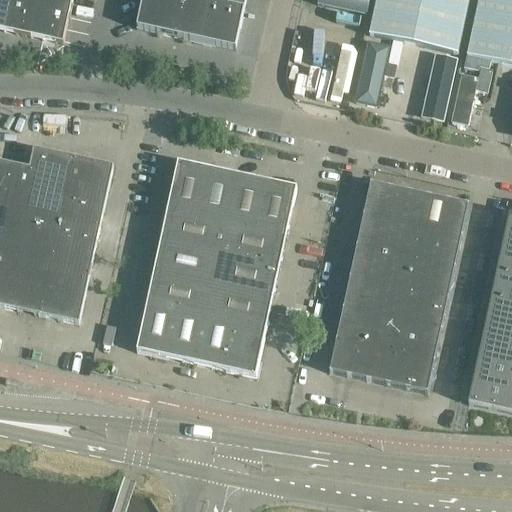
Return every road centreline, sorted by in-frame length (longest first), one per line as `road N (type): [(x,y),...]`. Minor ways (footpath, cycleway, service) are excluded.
road 1 (unknown): [(175,99),(125,369),(141,381),(250,405),(274,400),(278,388),(324,131)]
road 2 (unknown): [(126,94),(94,337),(64,350),(0,334)]
road 3 (secondary): [(511,469),(339,462),(222,441)]
road 4 (unclassified): [(511,173),(251,114)]
road 5 (unclassified): [(251,114),(152,95),(0,90)]
road 6 (secondary): [(214,478),(441,511)]
road 7 (secondary): [(222,441),(0,413)]
road 8 (secondary): [(0,429),(214,478)]
